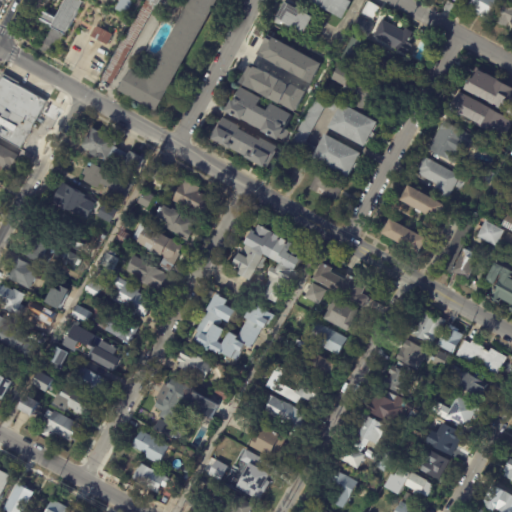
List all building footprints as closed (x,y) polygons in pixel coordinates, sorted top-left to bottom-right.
[(67,36),(40,22),(45,11),(58,18),(66,0),(78,0),(84,3),(67,36)] [(146,0),(156,5),(112,86),(103,81),(146,0)] [(116,10),(121,0),(128,0),(134,3),(127,16),(116,10)] [(219,0),(159,114),(121,93),(133,72),(149,81),(191,0),(219,0)] [(289,0),(298,5),(297,7),(315,18),(305,34),(282,21),(280,25),(275,22),(287,0),(289,0)] [(352,0),(354,1),(344,18),(310,0),(352,0)] [(479,16),(476,15),(478,13),(476,12),(475,14),(471,12),(472,10),(470,8),(474,0),(498,0),(489,19),(486,18),(485,20),(481,18),(482,16),(480,15),(480,17),(479,16)] [(511,25),(510,24),(508,29),(497,23),(509,0),(511,0),(511,25)] [(371,2),(381,7),(374,19),(364,14),(371,2)] [(452,13),(445,9),(449,2),(458,7),(454,14),(452,13)] [(373,24),(375,26),(369,37),(355,29),(362,18),(373,24)] [(414,31),(416,33),(414,38),(415,38),(413,41),(416,42),(409,55),(375,37),(379,30),(378,30),(382,22),(383,22),(384,20),(405,32),(407,28),(414,31)] [(108,46),(91,37),(96,27),(113,36),(108,46)] [(322,63),(268,35),(258,55),(311,83),(322,63)] [(366,44),(357,62),(370,69),(377,56),(395,66),(396,65),(403,68),(394,86),(342,59),(354,37),(366,44)] [(297,110),(306,91),(251,65),(242,85),(297,110)] [(355,73),(350,83),(360,88),(363,83),(366,85),(367,84),(378,90),(369,108),(365,106),(364,110),(356,106),(360,99),(343,90),(346,85),(334,79),(342,66),(355,73)] [(502,81),(511,86),(511,113),(469,90),(475,78),(477,79),(482,70),(489,74),(490,73),(502,81)] [(47,100),(21,147),(0,135),(0,83),(4,76),(47,100)] [(260,96),(265,98),(261,106),(271,111),(275,104),(295,115),(288,128),(290,129),(289,131),(291,132),(286,142),(231,112),(237,100),(238,100),(245,88),(260,96)] [(335,112),(327,107),(307,142),(316,147),(309,158),(290,148),(320,92),(340,103),(335,112)] [(460,101),(465,93),(511,117),(511,132),(507,142),(494,136),(496,132),(455,110),(460,101)] [(57,95),(62,98),(59,103),(54,101),(57,95)] [(374,134),(367,147),(332,128),(344,104),(380,122),(374,134)] [(270,142),(282,148),(271,170),(253,160),(254,159),(218,140),(225,126),(224,126),(228,118),(244,127),(243,129),(264,140),(265,139),(270,142)] [(473,145),(465,159),(460,156),(456,164),(430,150),(441,130),(442,130),(446,121),(477,138),(473,145)] [(117,141),(118,143),(117,147),(115,147),(127,153),(121,165),(108,159),(106,163),(90,154),(91,151),(83,147),(92,128),(117,141)] [(329,135),(363,154),(358,164),(359,164),(357,170),(356,169),(351,178),(336,170),(335,172),(332,170),(332,169),(315,159),(328,134),(329,135)] [(0,144),(19,156),(14,165),(11,163),(6,172),(0,168),(0,144)] [(140,152),(146,155),(136,174),(124,167),(132,152),(136,154),(138,151),(140,152)] [(435,191),(438,185),(420,175),(422,171),(420,170),(426,158),(431,160),(432,159),(434,160),(433,161),(461,177),(466,180),(461,188),(456,186),(449,199),(435,191)] [(346,183),(336,200),(325,193),(326,191),(321,188),(318,193),(311,189),(318,176),(308,171),(306,174),(301,171),(306,161),(311,164),(309,168),(319,173),(321,172),(324,174),(326,170),(329,172),(327,176),(332,179),(334,176),(346,183)] [(171,169),(161,188),(154,184),(156,181),(151,179),(160,163),(171,169)] [(100,183),(97,188),(84,181),(86,176),(83,174),(87,167),(90,169),(93,164),(133,185),(126,197),(100,183)] [(481,166),(496,174),(489,186),(475,178),(481,166)] [(202,217),(175,202),(186,181),(201,189),(200,192),(212,199),(202,217)] [(87,196),(85,198),(96,204),(88,220),(69,210),(69,212),(53,204),(64,183),(87,196)] [(86,184),(94,188),(92,193),(83,188),(86,184)] [(421,213),(416,211),(417,209),(403,201),(411,186),(447,206),(439,220),(423,212),(422,214),(421,213)] [(509,195),(502,208),(491,202),(498,189),(509,195)] [(155,197),(148,209),(138,204),(145,192),(155,197)] [(117,211),(110,223),(98,217),(105,204),(117,211)] [(189,241),(165,228),(169,222),(159,217),(165,205),(175,211),(175,209),(179,211),(179,213),(196,223),(192,230),(194,231),(191,236),(192,237),(192,238),(189,241)] [(511,215),(509,214),(503,225),(511,230),(511,215)] [(455,266),(453,271),(442,266),(465,217),(475,223),(455,266)] [(408,228),(428,239),(421,254),(385,234),(393,220),(408,228)] [(507,232),(500,246),(486,239),(485,242),(480,239),(489,222),(501,229),(502,227),(506,229),(505,230),(507,232)] [(128,226),(125,232),(120,229),(123,223),(128,226)] [(179,256),(170,272),(160,267),(165,258),(160,255),(159,257),(148,251),(150,249),(140,243),(140,242),(134,239),(142,224),(148,228),(149,227),(184,247),(179,256)] [(293,271),(290,276),(292,277),(278,303),(266,296),(270,289),(265,287),(269,280),(268,279),(274,268),(274,269),(275,267),(278,269),(281,263),(266,255),(264,257),(266,259),(264,264),(265,266),(263,269),(258,270),(252,280),(241,274),(243,270),(240,268),(239,270),(237,269),(238,267),(234,266),(241,253),(242,253),(247,245),(246,245),(254,230),(256,231),(259,225),(265,228),(266,226),(267,227),(266,229),(281,237),(280,239),(282,240),(283,238),(288,240),(288,241),(298,247),(299,244),(301,245),(300,248),(305,250),(301,257),(303,258),(296,272),(293,270),(293,271)] [(132,236),(126,246),(116,240),(121,231),(132,236)] [(102,235),(106,237),(98,251),(95,250),(102,235)] [(50,245),(44,255),(50,258),(46,266),(23,254),(27,246),(30,247),(35,238),(50,245)] [(484,256),(488,245),(499,250),(496,255),(493,254),(491,259),(484,256)] [(60,246),(69,251),(69,252),(80,258),(79,259),(82,261),(78,267),(76,265),(74,267),(67,263),(66,266),(53,259),(60,246)] [(480,255),(483,257),(472,280),(462,275),(461,277),(456,274),(468,250),(480,255)] [(117,256),(116,258),(120,259),(114,271),(102,265),(109,253),(110,254),(112,251),(118,255),(117,256)] [(154,289),(143,283),(142,285),(133,279),(135,276),(125,270),(133,255),(143,261),(144,259),(149,261),(148,263),(163,272),(162,272),(166,275),(159,289),(154,287),(154,289)] [(41,270),(31,290),(19,284),(19,285),(14,283),(15,281),(9,278),(10,277),(8,277),(10,273),(12,274),(17,263),(16,263),(18,259),(19,260),(20,259),(26,262),(26,261),(31,263),(30,265),(41,270)] [(336,268),(334,271),(349,279),(352,273),(356,276),(357,275),(359,276),(358,277),(362,279),(371,284),(365,293),(373,297),(368,306),(317,278),(326,262),(330,264),(330,263),(333,265),(332,266),(336,268)] [(511,311),(510,311),(511,307),(511,304),(502,300),(500,304),(491,300),(498,285),(489,281),(498,264),(511,271),(511,311)] [(146,317),(145,319),(114,302),(119,293),(117,287),(113,285),(117,277),(140,291),(139,294),(152,301),(148,309),(151,310),(146,317)] [(91,282),(102,288),(96,299),(85,292),(91,282)] [(45,302),(59,309),(69,291),(55,283),(45,302)] [(321,302),(320,304),(306,297),(313,283),(327,291),(321,302)] [(27,296),(22,305),(28,309),(22,319),(5,309),(6,307),(0,303),(0,288),(1,287),(4,288),(5,286),(14,291),(15,289),(27,296)] [(230,299),(228,304),(238,310),(232,322),(225,318),(221,326),(227,329),(223,337),(224,338),(222,341),(221,340),(221,341),(225,344),(232,331),(240,335),(250,318),(248,317),(256,303),(262,306),(263,304),(265,305),(264,307),(276,315),(271,325),(269,324),(267,328),(264,326),(252,348),(247,345),(239,360),(222,351),(220,353),(196,340),(200,332),(198,330),(219,293),(222,295),(222,293),(224,294),(223,296),(230,299)] [(357,320),(351,331),(350,330),(349,332),(347,331),(348,330),(328,319),(339,298),(362,310),(357,320)] [(51,312),(44,308),(46,304),(53,308),(51,312)] [(91,313),(93,314),(87,326),(71,317),(77,306),(91,313)] [(447,321),(434,345),(412,332),(416,324),(419,326),(421,322),(418,320),(423,311),(433,316),(434,314),(447,321)] [(107,314),(113,318),(115,314),(140,328),(131,345),(99,327),(106,314),(107,314)] [(52,323),(46,335),(30,327),(36,315),(52,323)] [(38,349),(31,361),(18,354),(20,352),(0,341),(0,316),(21,327),(19,330),(30,336),(27,343),(38,349)] [(345,345),(340,355),(311,339),(320,323),(349,338),(345,345)] [(90,346),(95,334),(75,325),(70,337),(90,346)] [(453,326),(456,328),(455,330),(465,335),(454,354),(440,345),(451,325),(453,326)] [(296,330),(304,335),(302,339),(294,334),(296,330)] [(78,338),(87,343),(80,356),(67,349),(74,336),(78,338)] [(118,358),(112,368),(89,355),(99,337),(113,345),(112,346),(115,348),(115,346),(122,350),(118,358)] [(299,339),(306,343),(302,351),(294,347),(299,339)] [(429,354),(420,370),(398,359),(402,352),(401,351),(403,346),(405,347),(408,340),(430,352),(429,354)] [(466,340),(472,344),(473,341),(491,351),(492,349),(509,357),(499,376),(482,367),(485,362),(477,358),(474,364),(458,355),(466,340)] [(70,354),(62,367),(49,360),(56,346),(70,354)] [(208,376),(206,381),(179,367),(181,362),(179,361),(185,348),(214,364),(208,376)] [(451,357),(445,367),(435,362),(440,351),(451,357)] [(305,364),(309,356),(318,360),(321,355),(336,362),(335,363),(338,365),(331,379),(305,365),(305,364)] [(321,397),(319,401),(314,398),(312,401),(303,396),(299,404),(267,387),(278,366),(287,371),(280,383),(296,392),(304,378),(322,387),(319,391),(323,393),(321,397)] [(397,367),(409,373),(403,384),(410,388),(406,397),(384,385),(388,377),(391,379),(393,375),(390,373),(394,366),(397,367)] [(488,387),(482,399),(456,385),(453,389),(444,384),(453,366),(489,385),(488,387)] [(108,381),(104,390),(105,390),(101,399),(73,384),(83,367),(108,381)] [(42,373),(56,381),(48,394),(35,387),(42,373)] [(433,378),(435,373),(441,375),(439,381),(433,378)] [(11,389),(5,401),(0,398),(0,375),(15,383),(11,389)] [(215,401),(221,405),(214,417),(204,412),(203,413),(190,406),(189,408),(186,406),(177,423),(186,428),(181,438),(175,435),(174,438),(157,429),(162,419),(160,418),(164,411),(156,407),(160,400),(158,399),(166,384),(169,386),(172,379),(215,401)] [(229,403),(214,395),(220,383),(235,391),(229,403)] [(74,390),(98,404),(94,411),(91,409),(86,418),(79,414),(78,415),(74,413),(74,411),(66,407),(66,408),(58,404),(62,397),(61,396),(66,387),(72,390),(71,392),(73,393),(74,390)] [(405,407),(396,425),(369,410),(378,393),(382,395),(384,390),(398,397),(399,395),(406,399),(403,406),(405,407)] [(469,425),(448,415),(459,394),(479,405),(477,409),(479,410),(475,418),(473,417),(469,425)] [(304,425),(301,431),(266,411),(271,403),(268,401),(271,395),(283,401),(283,400),(307,414),(303,421),(306,422),(304,425)] [(40,406),(34,418),(21,411),(28,397),(41,404),(40,406)] [(242,408),(245,401),(251,404),(248,411),(242,408)] [(443,409),(439,416),(426,409),(431,401),(443,407),(443,409)] [(406,407),(409,402),(421,408),(418,414),(406,407)] [(55,411),(81,425),(80,428),(83,430),(76,443),(73,441),(72,443),(56,434),(52,440),(43,435),(46,428),(43,427),(47,419),(45,418),(48,411),(54,414),(55,411)] [(413,411),(418,414),(414,421),(409,419),(413,411)] [(378,444),(371,441),(367,447),(357,442),(361,435),(355,431),(357,427),(358,428),(363,419),(362,418),(365,413),(388,426),(378,444)] [(258,435),(257,438),(247,433),(254,420),(263,425),(258,435)] [(451,425),(466,433),(454,455),(430,442),(436,431),(441,433),(447,422),(451,425)] [(284,445),(283,447),(286,449),(280,460),(253,447),(259,436),(263,438),(269,427),(278,432),(279,431),(283,433),(282,434),(288,437),(284,445)] [(147,433),(171,446),(161,465),(146,457),(148,454),(135,447),(143,431),(147,433)] [(367,455),(365,459),(366,460),(365,463),(363,462),(359,469),(341,459),(344,454),(342,454),(345,449),(346,450),(349,445),(367,455)] [(385,472),(373,465),(383,448),(395,455),(385,472)] [(276,468),(269,481),(272,482),(266,493),(265,493),(261,501),(237,488),(242,478),(250,482),(258,469),(241,460),(247,450),(277,466),(276,468)] [(447,470),(442,479),(425,470),(431,461),(436,464),(436,463),(431,460),(436,451),(453,460),(447,470)] [(134,458),(129,467),(126,465),(129,457),(134,458)] [(208,475),(221,481),(228,466),(215,460),(208,475)] [(501,479),(511,482),(511,461),(508,460),(501,479)] [(167,488),(162,486),(159,493),(133,480),(142,463),(171,479),(167,488)] [(188,474),(182,471),(186,463),(192,466),(188,474)] [(228,471),(233,474),(227,487),(213,480),(220,467),(228,471)] [(427,498),(422,495),(420,498),(414,494),(415,492),(406,487),(402,496),(387,488),(394,475),(398,477),(402,468),(428,482),(427,483),(434,487),(428,498),(427,498)] [(354,492),(345,509),(336,504),(341,493),(326,485),(335,469),(359,483),(354,492)] [(0,470),(12,476),(0,500),(0,470)] [(363,487),(362,486),(365,480),(379,487),(375,493),(363,487)] [(20,484),(35,493),(24,511),(10,511),(5,509),(19,484),(20,484)] [(503,511),(487,504),(491,496),(489,495),(492,489),(495,490),(497,486),(511,494),(511,506),(509,505),(505,511),(503,511)] [(192,506),(187,503),(192,492),(203,498),(197,509),(192,506)] [(408,492),(417,497),(414,503),(405,498),(408,492)] [(257,506),(253,511),(211,511),(214,507),(220,510),(223,504),(231,508),(237,496),(238,497),(239,496),(257,506)] [(71,509),(72,509),(70,511),(46,511),(53,500),(71,509)] [(410,511),(396,511),(402,502),(413,508),(410,511)]
